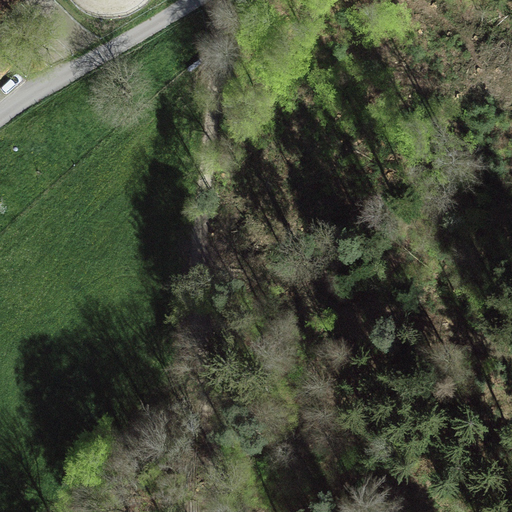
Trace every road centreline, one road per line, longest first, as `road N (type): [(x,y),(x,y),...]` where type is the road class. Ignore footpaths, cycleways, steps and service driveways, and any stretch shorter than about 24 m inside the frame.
road 1 (track): [(201,511),(193,408),(197,226),(225,0)]
road 2 (track): [(195,0),(0,117)]
